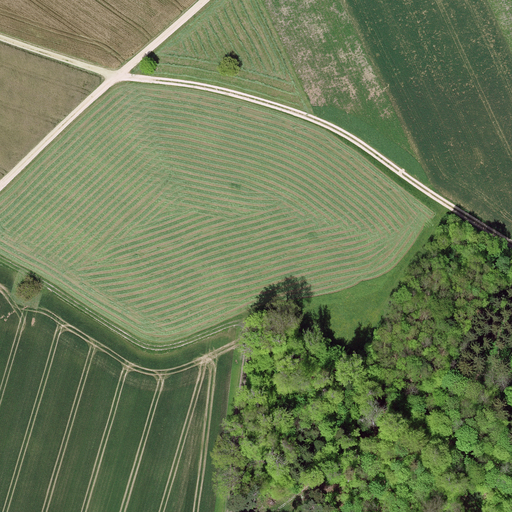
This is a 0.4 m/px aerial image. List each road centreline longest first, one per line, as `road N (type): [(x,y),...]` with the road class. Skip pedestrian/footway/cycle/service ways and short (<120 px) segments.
road 1 (track): [(0,37),(117,78),(196,87),(311,119),(511,244)]
road 2 (track): [(0,185),(208,0)]
